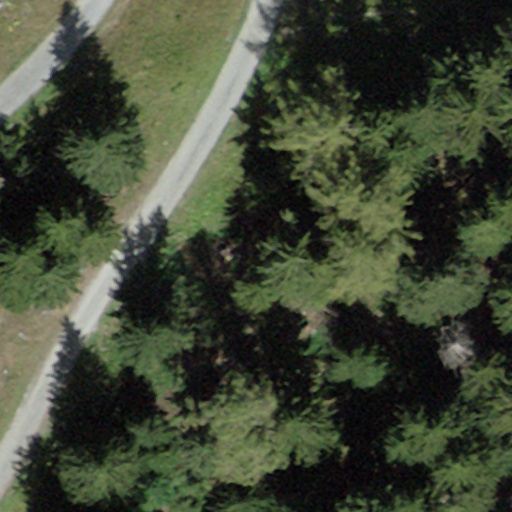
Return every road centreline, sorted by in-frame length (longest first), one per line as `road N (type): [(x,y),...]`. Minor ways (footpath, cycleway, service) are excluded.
road 1 (track): [(4,511),(273,0)]
road 2 (track): [(116,0),(110,14),(0,107)]
